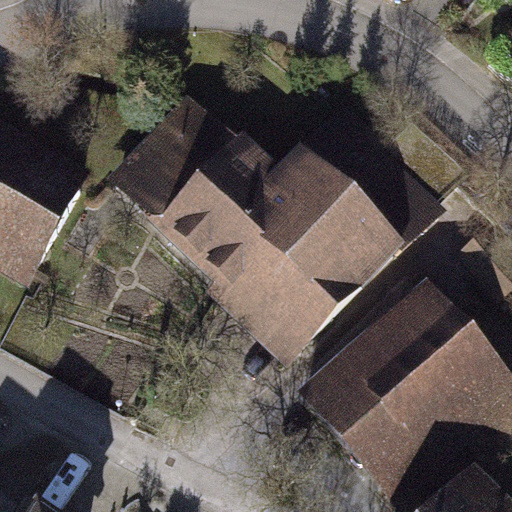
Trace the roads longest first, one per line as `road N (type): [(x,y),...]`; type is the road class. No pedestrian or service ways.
road 1 (residential): [(208,0),(302,19),(393,57),(511,160)]
road 2 (residential): [(0,377),(229,511)]
